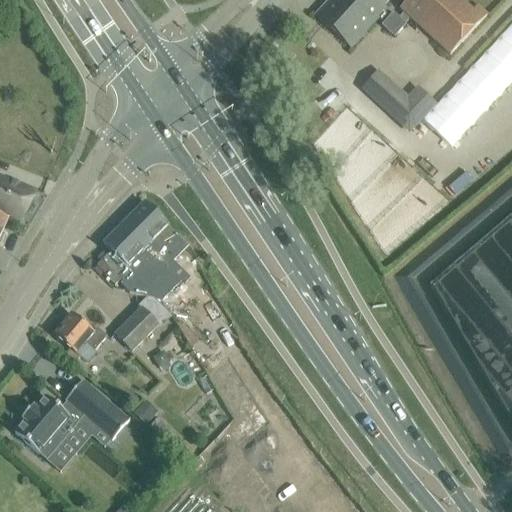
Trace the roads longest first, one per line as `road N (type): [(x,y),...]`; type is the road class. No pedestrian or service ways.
road 1 (primary): [(469,511),(192,101)]
road 2 (primary): [(166,134),(334,386),(434,511)]
road 3 (tertiary): [(0,332),(86,205)]
road 4 (unclassified): [(192,101),(263,0)]
road 5 (primary): [(75,0),(144,102)]
road 6 (tertiary): [(144,102),(107,141),(86,205)]
